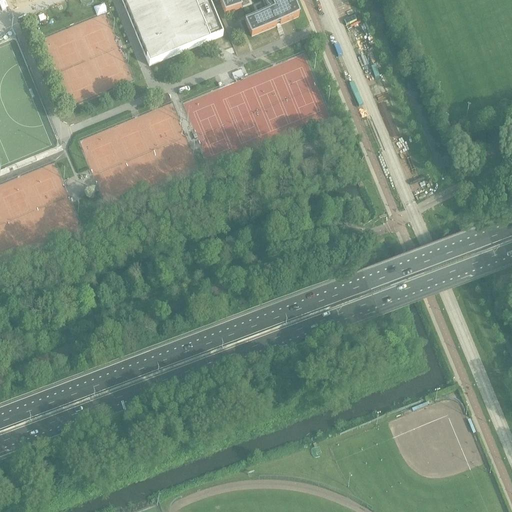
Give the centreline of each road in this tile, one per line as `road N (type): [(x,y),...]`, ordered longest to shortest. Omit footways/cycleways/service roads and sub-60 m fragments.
road 1 (trunk): [(0,443),(511,249)]
road 2 (trunk): [(511,228),(0,422)]
